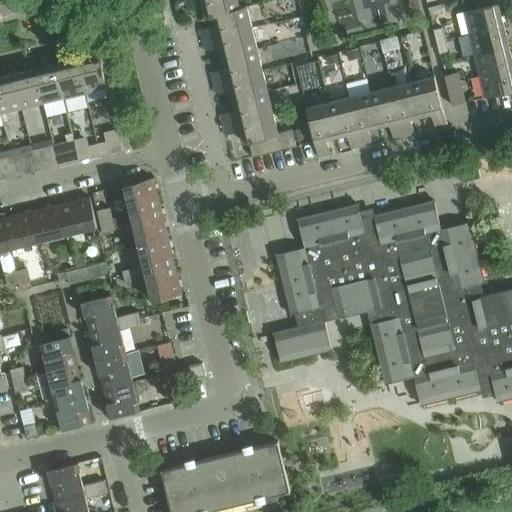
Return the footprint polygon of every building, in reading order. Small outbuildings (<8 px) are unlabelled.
[(0,0),(0,18),(2,18),(3,18),(1,13),(12,10),(9,0),(0,0)] [(238,0),(185,0),(188,10),(203,6),(206,18),(213,16),(213,15),(240,8),(240,7),(238,0)] [(470,33),(504,25),(497,0),(474,0),(476,8),(464,11),(464,12),(460,13),(457,17),(462,34),(470,33)] [(201,29),(203,40),(252,28),(247,6),(240,7),(240,8),(213,15),(213,16),(216,26),(201,29)] [(504,25),(470,33),(475,54),(509,46),(504,25)] [(433,30),(437,42),(445,40),(442,27),(433,30)] [(252,28),(203,40),(206,50),(221,46),(224,57),(258,49),(252,28)] [(445,40),(437,42),(440,54),(448,52),(445,40)] [(511,58),(509,46),(475,54),(480,75),(511,67),(511,58)] [(211,72),(214,82),(263,70),(258,49),(224,57),(226,68),(211,72)] [(358,49),(346,52),(348,62),(360,59),(358,49)] [(99,53),(77,59),(85,93),(107,87),(99,53)] [(336,55),(326,58),(328,66),(338,63),(336,55)] [(77,59),(56,64),(64,98),(85,93),(77,59)] [(56,64),(35,69),(43,103),(64,98),(56,64)] [(511,67),(480,75),(486,97),(511,90),(511,67)] [(35,69),(14,74),(22,108),(43,103),(35,69)] [(263,70),(214,82),(216,93),(231,89),(234,99),(268,91),(263,70)] [(445,75),(447,84),(460,81),(458,72),(445,75)] [(14,74),(0,77),(0,108),(1,113),(22,108),(14,74)] [(435,76),(413,82),(421,116),(432,113),(435,128),(447,126),(435,76)] [(460,81),(447,84),(452,106),(465,102),(460,81)] [(413,82),(392,87),(404,136),(414,133),(411,118),(421,116),(413,82)] [(392,87),(371,92),(379,126),(390,123),(393,139),(404,136),(392,87)] [(221,114),(224,124),(273,112),(268,91),(234,99),(237,110),(221,114)] [(371,92),(350,97),(362,146),(372,144),(369,129),(379,126),(371,92)] [(350,97),(329,102),(337,136),(348,134),(352,149),(362,146),(350,97)] [(337,136),(329,102),(307,108),(319,157),(330,154),(327,139),(337,136)] [(273,112),(224,124),(226,135),(242,131),(245,142),(249,141),(253,157),(296,146),(292,129),(278,132),(273,112)] [(73,132),(65,134),(67,141),(74,139),(73,132)] [(106,141),(98,143),(101,156),(109,153),(106,141)] [(98,143),(89,145),(92,158),(101,156),(98,143)] [(64,151),(56,154),(59,166),(67,164),(64,151)] [(56,154),(47,156),(50,168),(59,166),(56,154)] [(22,162),(14,164),(17,176),(25,174),(22,162)] [(14,164),(5,166),(8,178),(17,176),(14,164)] [(125,185),(132,214),(161,207),(154,178),(125,185)] [(90,197),(61,204),(69,233),(97,225),(90,197)] [(325,321),(347,315),(343,300),(335,302),(331,287),(380,275),(381,280),(375,281),(377,287),(384,286),(384,289),(397,286),(403,308),(412,305),(413,307),(458,296),(456,288),(480,282),(481,283),(485,281),(470,222),(441,229),(434,200),(361,218),(358,203),(298,218),(305,247),(276,254),(291,314),(295,313),(299,326),(274,332),(282,362),(332,350),(325,321)] [(61,204),(32,211),(39,240),(69,233),(61,204)] [(97,210),(100,222),(113,218),(110,207),(97,210)] [(161,207),(132,214),(139,243),(168,236),(161,207)] [(32,211),(3,218),(10,247),(39,240),(32,211)] [(0,249),(10,247),(3,218),(0,218),(0,249)] [(113,218),(100,222),(103,233),(116,230),(113,218)] [(168,236),(139,243),(145,265),(134,268),(137,281),(148,278),(146,272),(175,265),(168,236)] [(106,261),(89,266),(92,279),(109,274),(106,261)] [(146,272),(148,278),(153,301),(182,294),(175,265),(146,272)] [(89,266),(77,269),(81,282),(92,279),(89,266)] [(27,268),(16,270),(19,283),(31,281),(27,268)] [(134,268),(123,271),(126,284),(137,281),(134,268)] [(81,282),(77,269),(66,271),(69,284),(81,282)] [(19,283),(16,270),(5,273),(8,286),(19,283)] [(343,300),(347,315),(374,309),(377,322),(370,324),(385,383),(414,376),(421,405),(481,390),(480,384),(493,381),(498,402),(511,398),(511,288),(484,296),(481,283),(480,282),(456,288),(458,296),(413,307),(412,305),(403,308),(397,286),(384,289),(384,286),(377,287),(375,281),(381,280),(380,275),(331,287),(335,302),(343,300)] [(82,302),(90,331),(118,323),(120,330),(131,327),(127,314),(117,317),(111,294),(82,302)] [(139,311),(127,314),(131,327),(142,324),(139,311)] [(118,323),(90,331),(97,360),(126,353),(120,330),(118,323)] [(68,328),(57,331),(59,338),(70,335),(68,328)] [(41,343),(49,372),(77,364),(70,335),(59,338),(41,343)] [(126,353),(97,360),(104,389),(133,382),(126,353)] [(161,363),(164,374),(178,370),(175,359),(161,363)] [(203,363),(189,366),(192,379),(206,375),(203,363)] [(77,364),(49,372),(56,401),(85,393),(77,364)] [(10,369),(13,381),(26,377),(23,366),(10,369)] [(178,370),(164,374),(167,385),(181,382),(178,370)] [(2,375),(0,374),(0,388),(8,386),(5,374),(2,375)] [(26,377),(13,381),(16,392),(29,389),(26,377)] [(133,382),(104,389),(111,418),(140,411),(133,382)] [(85,393),(56,401),(63,430),(92,422),(85,393)] [(36,423),(24,425),(28,438),(39,436),(36,423)] [(278,441),(220,455),(232,505),(290,491),(278,441)] [(220,455),(162,470),(171,511),(204,511),(232,505),(220,455)] [(48,470),(56,499),(84,492),(83,485),(77,463),(48,470)] [(105,480),(94,482),(97,495),(108,493),(105,480)] [(84,492),(56,499),(58,511),(89,511),(86,498),(97,495),(94,482),(83,485),(84,492)]
